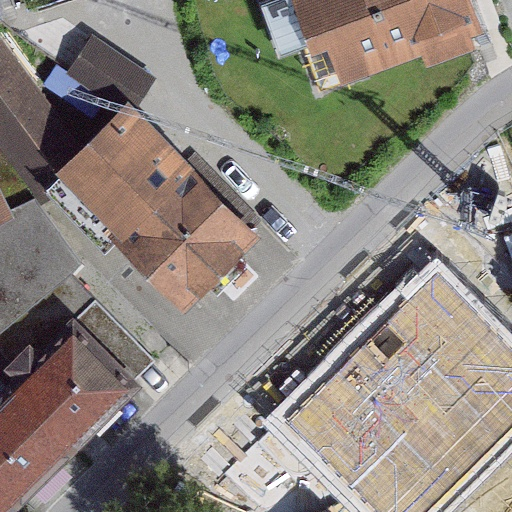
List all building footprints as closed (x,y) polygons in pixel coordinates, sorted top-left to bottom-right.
[(294,0),(310,42),(305,43),(320,89),(423,51),(427,63),(476,44),(471,33),(485,26),(474,0),(294,0)] [(94,32),(70,71),(118,104),(130,93),(140,104),(159,78),(94,32)] [(0,149),(35,196),(40,204),(56,195),(47,186),(63,170),(56,163),(84,139),(0,37),(0,149)] [(140,104),(130,93),(118,104),(84,139),(57,164),(63,170),(47,186),(56,195),(107,247),(118,237),(188,307),(264,230),(140,104)] [(0,346),(18,364),(73,309),(79,315),(96,298),(71,272),(84,262),(40,204),(35,196),(0,149),(0,346)] [(511,348),(440,276),(288,425),(374,511),(432,511),(511,433),(511,348)] [(96,298),(79,315),(139,375),(155,358),(96,298)] [(0,381),(0,511),(8,511),(142,378),(139,375),(79,315),(73,309),(18,364),(0,381)]
